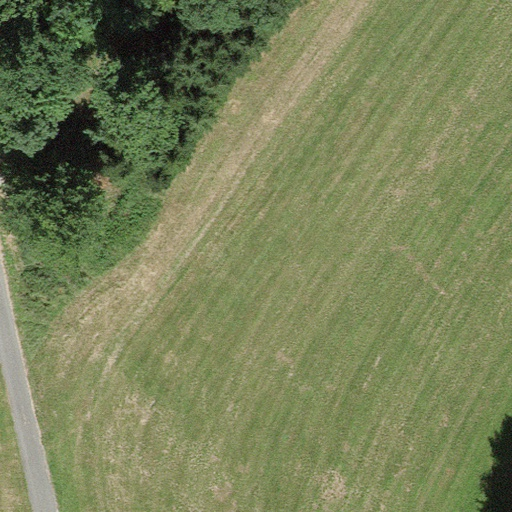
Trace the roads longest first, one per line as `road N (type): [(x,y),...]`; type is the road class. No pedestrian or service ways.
road 1 (track): [(0,200),(141,0)]
road 2 (track): [(34,511),(0,362)]
